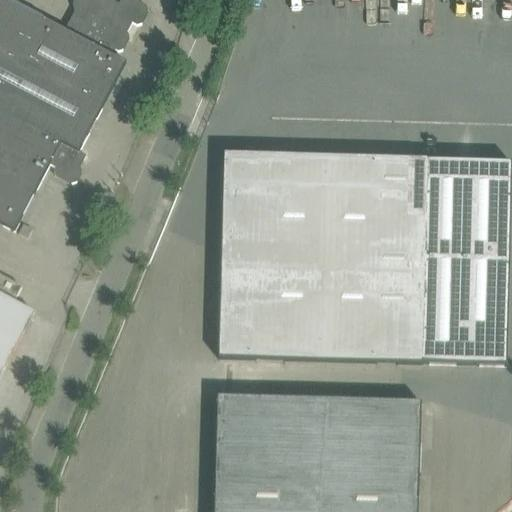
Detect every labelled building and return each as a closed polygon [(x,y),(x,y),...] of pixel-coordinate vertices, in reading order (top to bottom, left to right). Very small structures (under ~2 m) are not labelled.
[(0,0),(0,226),(15,234),(50,167),(56,170),(54,173),(55,177),(72,186),(76,185),(82,174),(81,170),(80,169),(86,157),(80,154),(126,65),(112,57),(115,52),(118,54),(123,52),(130,39),(128,35),(127,35),(133,25),(137,28),(142,26),(149,13),(147,9),(130,0),(122,0),(119,6),(113,2),(112,0),(77,0),(74,7),(75,12),(76,12),(65,32),(3,0),(0,0)] [(511,167),(225,159),(219,361),(507,369),(511,177),(511,167)] [(149,264),(175,273),(193,222),(184,218),(199,177),(183,171),(149,264)] [(19,236),(28,241),(32,232),(23,227),(19,236)] [(0,292),(15,301),(22,290),(0,277),(0,292)] [(0,296),(0,377),(34,315),(0,296)] [(218,401),(215,511),(417,511),(420,406),(218,401)] [(483,472),(489,480),(510,465),(503,457),(483,472)]
